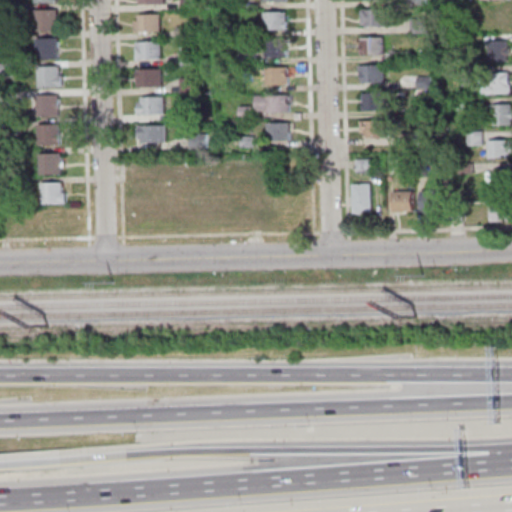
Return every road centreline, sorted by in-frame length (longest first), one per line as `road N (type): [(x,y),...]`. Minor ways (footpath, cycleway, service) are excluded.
road 1 (motorway): [(511,396),(0,421)]
road 2 (tertiary): [(511,248),(0,262)]
road 3 (motorway): [(511,375),(0,374)]
road 4 (motorway): [(507,463),(0,499)]
road 5 (motorway): [(507,463),(442,448),(60,461)]
road 6 (residential): [(104,259),(97,0)]
road 7 (residential): [(329,253),(322,0)]
